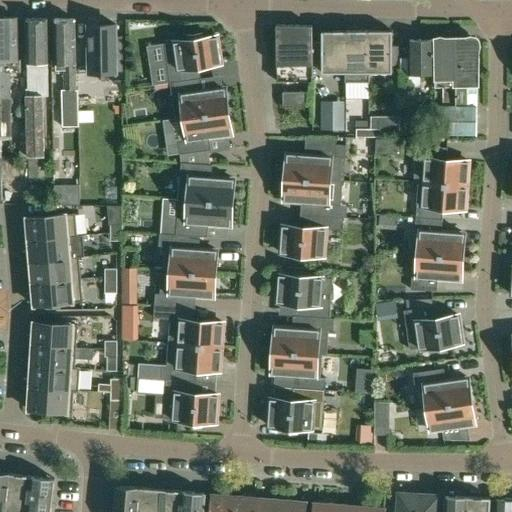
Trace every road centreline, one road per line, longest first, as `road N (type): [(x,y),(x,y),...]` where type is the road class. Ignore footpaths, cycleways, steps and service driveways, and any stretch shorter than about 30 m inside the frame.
road 1 (residential): [(503,463),(493,339),(498,11)]
road 2 (residential): [(242,7),(257,198),(241,456)]
road 3 (residential): [(503,463),(241,456)]
road 4 (residential): [(8,434),(19,316),(10,215)]
road 5 (residential): [(449,10),(242,7)]
road 6 (residential): [(242,7),(66,0)]
road 7 (residential): [(241,456),(97,444)]
